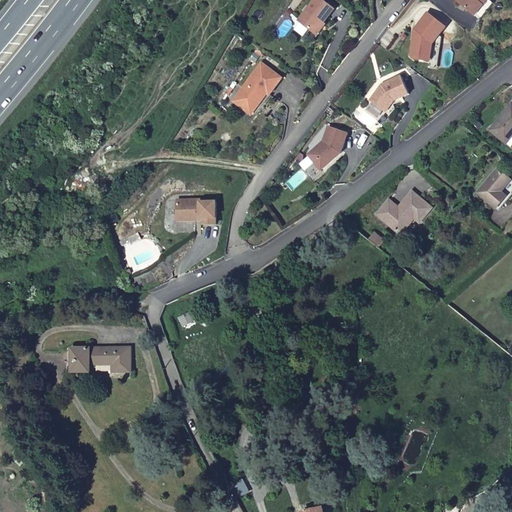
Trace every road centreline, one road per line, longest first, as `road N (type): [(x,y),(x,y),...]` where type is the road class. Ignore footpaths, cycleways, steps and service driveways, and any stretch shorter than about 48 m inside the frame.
road 1 (residential): [(511,69),(342,202),(245,259)]
road 2 (residential): [(245,259),(238,242),(244,206),(401,0)]
road 3 (track): [(268,171),(167,156),(111,167)]
road 4 (track): [(154,298),(100,288),(0,304)]
